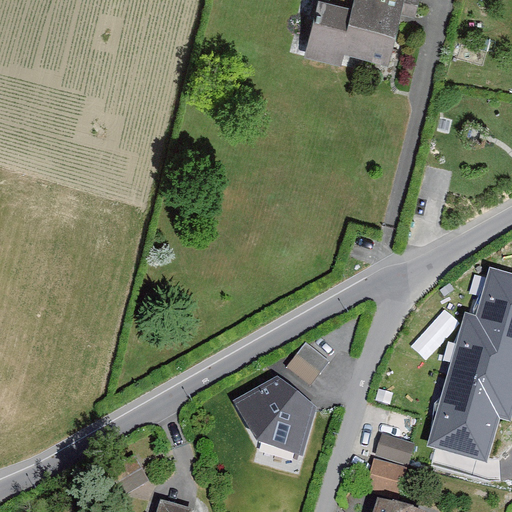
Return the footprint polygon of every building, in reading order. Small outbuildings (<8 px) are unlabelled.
[(309,0),(295,59),(339,69),(342,57),(384,67),(396,17),(412,20),(416,0),(309,0)] [(499,416),(509,419),(511,409),(511,276),(493,272),(480,320),(468,317),(432,444),(486,459),(499,416)] [(327,365),(303,347),(285,372),(309,390),(327,365)] [(308,413),(271,383),(233,403),(252,444),(297,457),(308,413)] [(377,439),(372,458),(404,466),(409,447),(377,439)] [(145,484),(131,460),(107,474),(121,498),(145,484)] [(403,471),(372,463),(364,493),(395,501),(403,471)]
